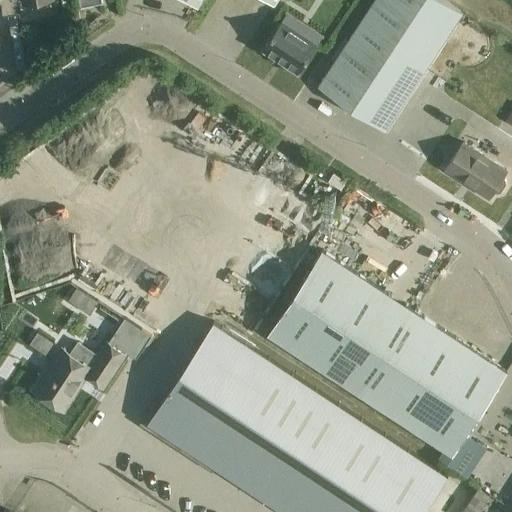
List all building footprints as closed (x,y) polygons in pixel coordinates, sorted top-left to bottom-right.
[(374,0),(318,86),(385,129),(462,12),(443,0),(374,0)] [(298,72),(317,43),(281,20),(262,49),(298,72)] [(141,100),(166,109),(174,88),(148,79),(141,100)] [(260,143),(270,127),(261,121),(250,137),(260,143)] [(463,141),(445,169),(489,197),(493,190),(496,192),(500,191),(506,183),(505,179),(502,177),(507,170),(463,141)] [(263,151),(247,175),(260,184),(277,159),(263,151)] [(335,210),(352,182),(326,166),(308,193),(335,210)] [(360,394),(415,310),(322,250),(268,334),(360,394)] [(76,290),(67,304),(89,318),(98,304),(76,290)] [(415,310),(360,394),(453,455),(507,371),(415,310)] [(62,348),(34,390),(63,410),(86,375),(103,386),(125,353),(128,347),(136,352),(149,332),(124,316),(107,341),(96,357),(77,344),(71,353),(62,348)] [(285,511),(423,511),(448,475),(214,321),(147,421),(285,511)] [(53,346),(37,335),(29,347),(46,357),(53,346)] [(511,511),(511,504),(503,498),(497,508),(503,511),(511,511)]
